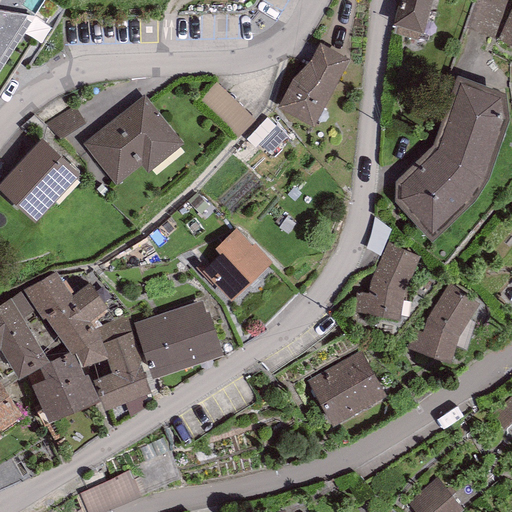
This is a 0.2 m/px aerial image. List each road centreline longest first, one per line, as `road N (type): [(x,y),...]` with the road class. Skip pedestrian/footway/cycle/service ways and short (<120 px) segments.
road 1 (residential): [(382,0),(378,80),(341,266),(281,327),(0,506)]
road 2 (residential): [(134,511),(289,475),(357,448),(511,345)]
road 3 (residential): [(0,135),(66,68),(256,48),(286,35),(309,0)]
